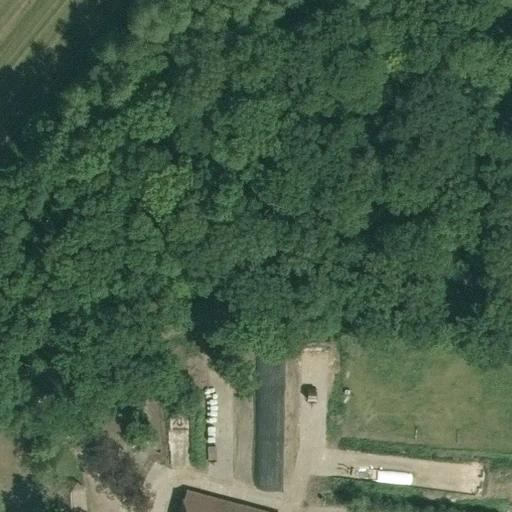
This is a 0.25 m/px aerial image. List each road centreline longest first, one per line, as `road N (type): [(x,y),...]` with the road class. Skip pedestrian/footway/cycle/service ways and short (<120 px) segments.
road 1 (track): [(511,318),(315,293),(246,304),(42,394),(0,367)]
road 2 (track): [(315,293),(297,459),(302,511)]
road 3 (track): [(297,459),(511,484)]
road 4 (track): [(321,511),(198,483),(112,482)]
road 5 (track): [(115,511),(112,482),(42,394)]
